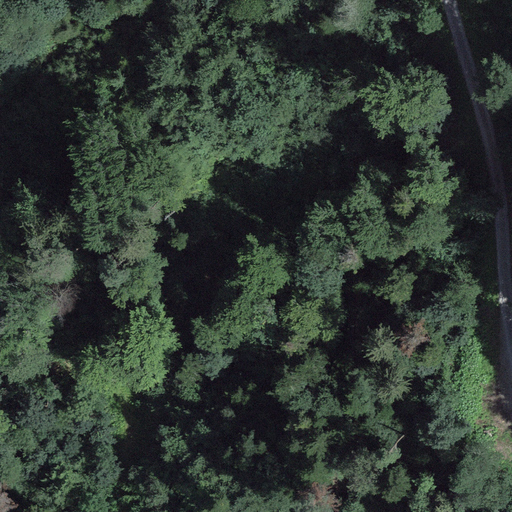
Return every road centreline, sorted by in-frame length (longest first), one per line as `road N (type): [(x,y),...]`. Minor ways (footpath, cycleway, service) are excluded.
road 1 (track): [(511,397),(501,360),(472,76),(451,0)]
road 2 (track): [(99,379),(130,417),(119,511)]
